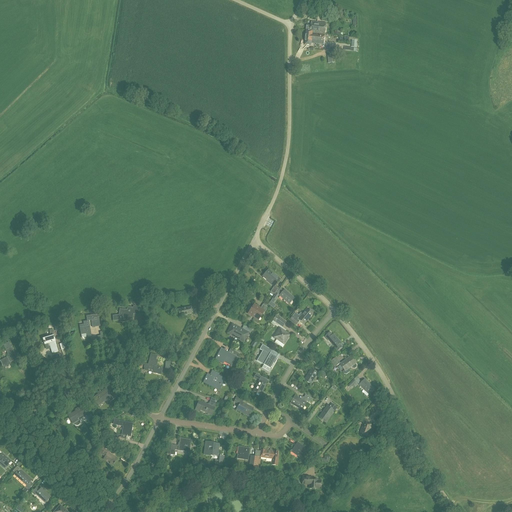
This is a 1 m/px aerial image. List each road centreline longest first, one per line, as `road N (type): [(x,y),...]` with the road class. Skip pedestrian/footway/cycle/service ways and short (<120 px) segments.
road 1 (unclassified): [(455,511),(393,391),(335,310)]
road 2 (unclassified): [(253,239),(284,165),(289,26)]
road 3 (residential): [(158,419),(253,239)]
road 4 (residential): [(86,511),(13,445),(5,417)]
